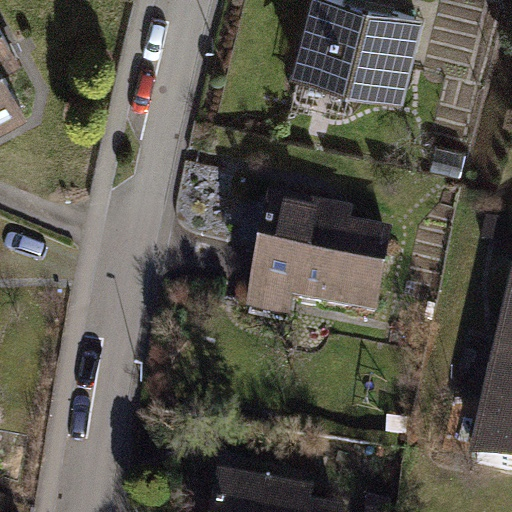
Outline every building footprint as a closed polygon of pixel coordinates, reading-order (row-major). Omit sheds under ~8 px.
[(317,0),(300,71),(395,95),(415,16),(353,0),(317,0)] [(0,27),(0,122),(23,110),(1,68),(0,65),(0,43),(7,39),(0,27)] [(17,59),(7,39),(0,43),(0,65),(1,68),(17,59)] [(466,154),(436,146),(431,168),(461,175),(466,154)] [(271,202),(254,288),(375,311),(389,241),(328,229),(331,213),(271,202)] [(480,459),(479,463),(511,470),(511,321),(488,425),(493,426),(485,460),(480,459)] [(221,481),(215,511),(298,511),(284,510),(288,493),(221,481)]
